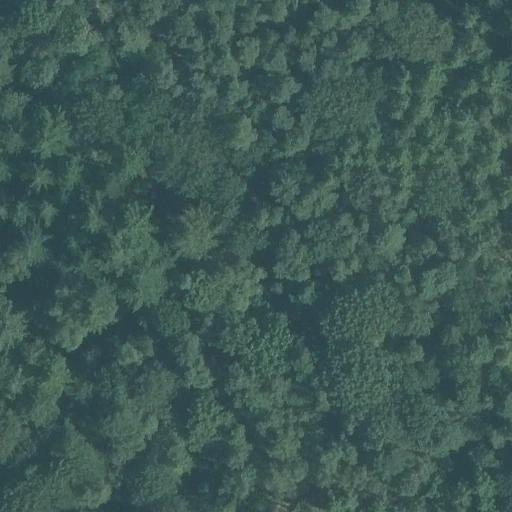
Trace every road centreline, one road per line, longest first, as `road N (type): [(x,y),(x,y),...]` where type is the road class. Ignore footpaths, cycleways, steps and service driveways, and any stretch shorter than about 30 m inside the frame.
road 1 (track): [(260,181),(0,489)]
road 2 (track): [(0,16),(260,181)]
road 3 (track): [(402,0),(260,181)]
